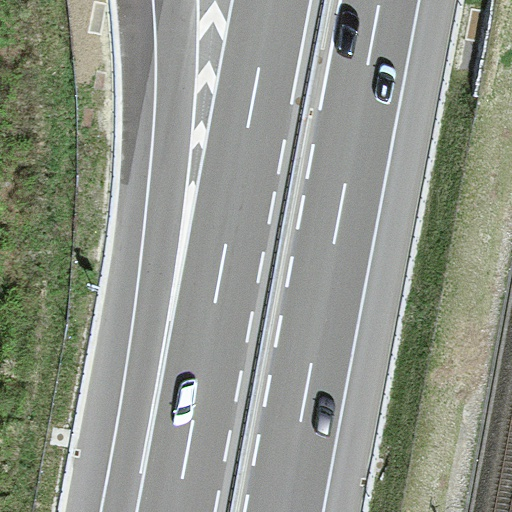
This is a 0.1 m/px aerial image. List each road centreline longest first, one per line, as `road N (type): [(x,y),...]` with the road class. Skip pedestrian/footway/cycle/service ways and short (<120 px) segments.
road 1 (motorway): [(283,511),(379,0)]
road 2 (motorway): [(271,0),(176,511)]
